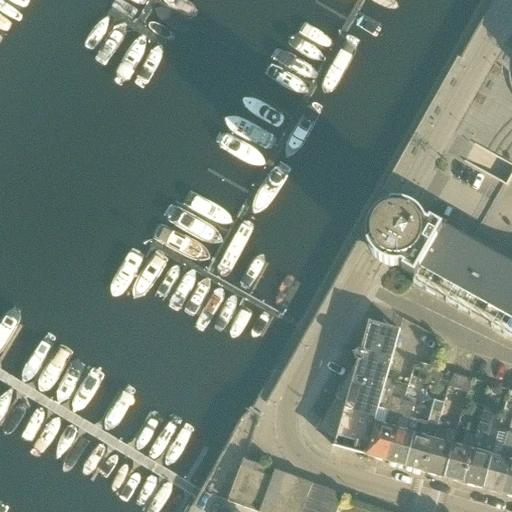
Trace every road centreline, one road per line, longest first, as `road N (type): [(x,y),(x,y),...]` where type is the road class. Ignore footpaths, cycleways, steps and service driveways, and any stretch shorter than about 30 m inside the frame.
road 1 (residential): [(461,511),(312,467),(291,448),(286,418),(358,283)]
road 2 (residential): [(358,283),(511,14)]
road 3 (residential): [(358,283),(511,358)]
